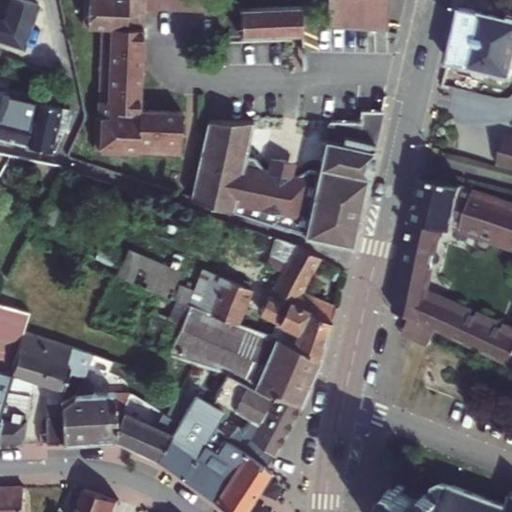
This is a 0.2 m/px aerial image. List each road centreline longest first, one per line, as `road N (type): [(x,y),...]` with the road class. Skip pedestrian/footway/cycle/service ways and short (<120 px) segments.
road 1 (residential): [(61,158),(375,260)]
road 2 (tertiary): [(375,260),(437,0)]
road 3 (residential): [(0,465),(107,470),(199,511)]
road 4 (residential): [(341,403),(511,470)]
road 5 (residential): [(52,0),(78,109),(61,158)]
road 6 (tertiary): [(341,403),(375,260)]
